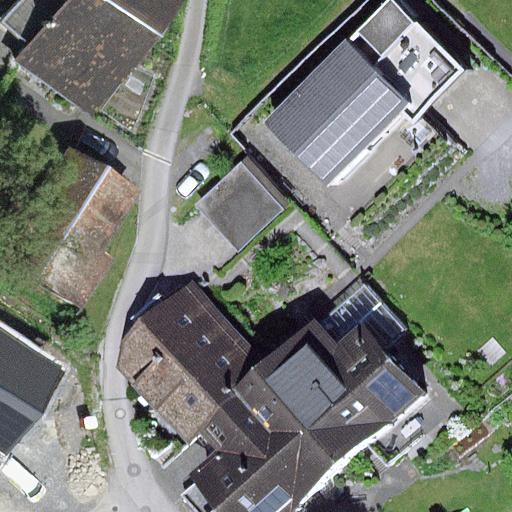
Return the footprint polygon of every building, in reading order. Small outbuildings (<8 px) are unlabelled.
[(133,39),(74,0),(13,0),(0,13),(0,21),(21,36),(3,58),(79,112),(133,39)] [(74,0),(133,39),(159,0),(74,0)] [(399,0),(393,0),(352,42),(414,103),(425,114),(470,70),(399,0)] [(352,42),(271,122),(335,184),(414,103),(352,42)] [(240,165),(195,207),(239,254),(284,211),(240,165)] [(81,167),(16,280),(72,312),(103,259),(89,251),(123,192),(81,167)] [(277,367),(193,277),(133,334),(125,372),(192,444),(200,436),(265,377),(277,367)] [(367,286),(323,325),(345,349),(369,327),(388,348),(407,332),(367,286)] [(323,325),(277,367),(265,377),(341,460),(423,386),(388,348),(369,327),(345,349),(323,325)] [(285,511),(341,460),(265,377),(200,436),(220,456),(180,494),(197,511),(285,511)]
